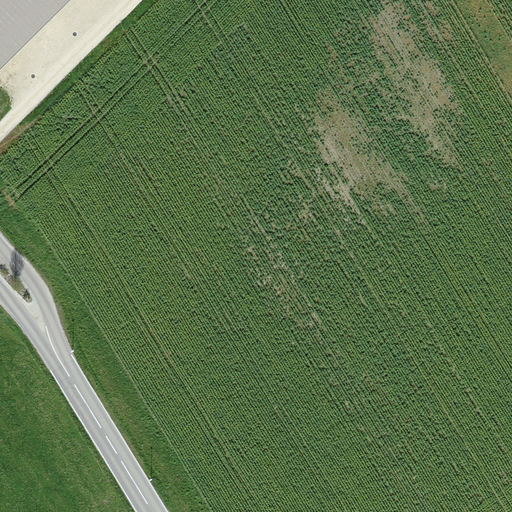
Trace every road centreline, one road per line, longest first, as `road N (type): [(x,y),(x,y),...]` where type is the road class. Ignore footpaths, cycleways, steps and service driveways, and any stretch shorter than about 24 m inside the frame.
road 1 (tertiary): [(54,351),(153,511)]
road 2 (track): [(129,0),(0,127)]
road 3 (tertiary): [(54,351),(38,290),(0,248)]
